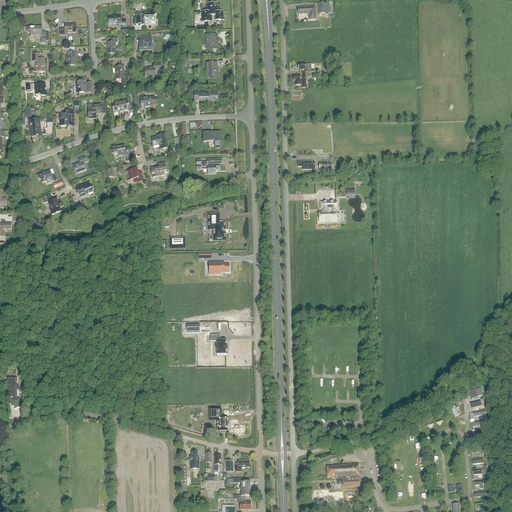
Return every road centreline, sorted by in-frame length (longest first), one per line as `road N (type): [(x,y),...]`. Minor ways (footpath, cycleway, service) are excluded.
road 1 (primary): [(284,511),(266,0)]
road 2 (unclassified): [(294,511),(282,0)]
road 3 (residential): [(260,452),(250,117)]
road 4 (unclassified): [(260,452),(75,412),(28,420)]
